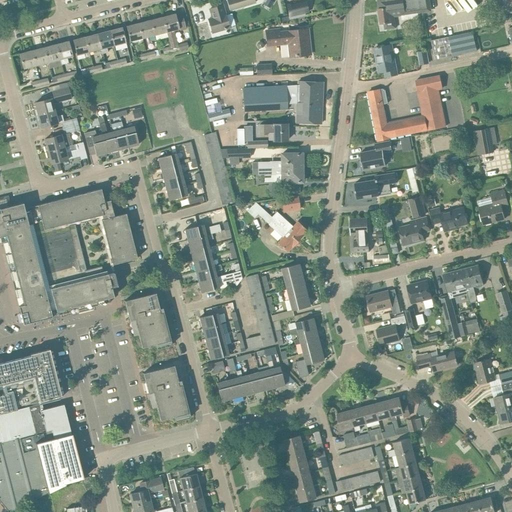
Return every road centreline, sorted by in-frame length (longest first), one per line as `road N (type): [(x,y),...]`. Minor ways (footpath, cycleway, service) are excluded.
road 1 (residential): [(208,430),(135,166),(37,184),(0,50)]
road 2 (residential): [(335,286),(326,251),(354,0)]
road 3 (residential): [(511,479),(460,411),(351,355)]
road 4 (residential): [(335,286),(511,244)]
road 5 (residential): [(137,449),(104,317),(69,326)]
road 6 (residential): [(208,430),(294,408),(351,355)]
road 7 (residential): [(69,326),(102,458)]
